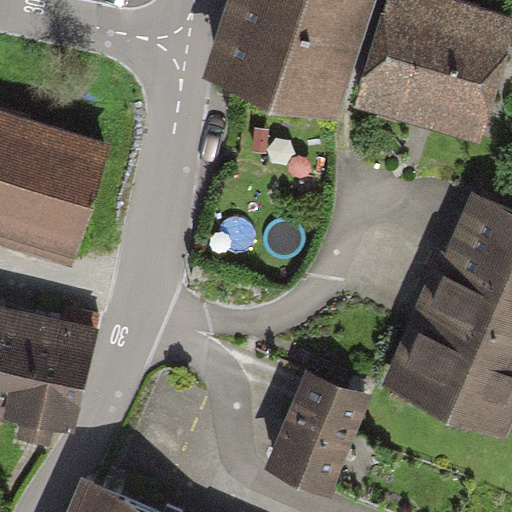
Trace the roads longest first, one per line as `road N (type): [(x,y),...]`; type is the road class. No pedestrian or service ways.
road 1 (residential): [(185,52),(142,326),(57,511)]
road 2 (residential): [(0,12),(185,52)]
